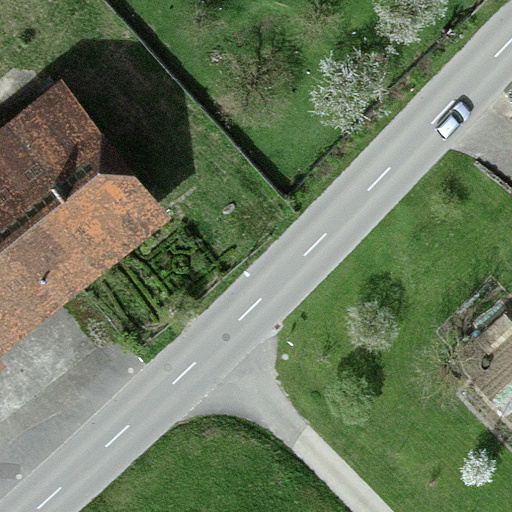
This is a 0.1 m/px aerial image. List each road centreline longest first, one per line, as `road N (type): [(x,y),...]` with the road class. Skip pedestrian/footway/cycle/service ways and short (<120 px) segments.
road 1 (tertiary): [(511,38),(203,355),(34,511)]
road 2 (track): [(203,355),(358,511)]
